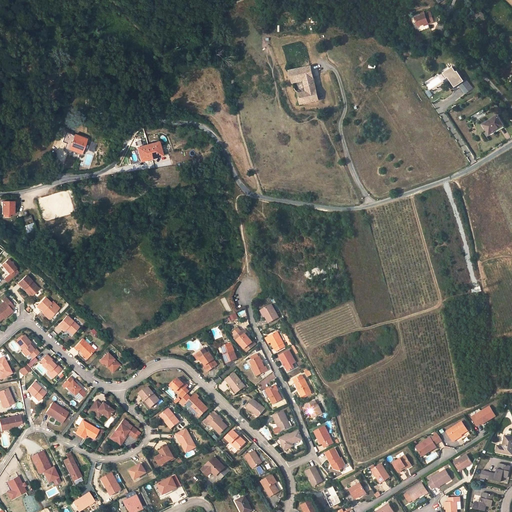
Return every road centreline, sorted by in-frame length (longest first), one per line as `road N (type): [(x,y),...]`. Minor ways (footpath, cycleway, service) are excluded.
road 1 (unclassified): [(0,194),(104,171),(133,133),(163,121),(208,131),(250,192),(341,209),(455,177),(511,145)]
road 2 (residential): [(286,511),(291,489),(282,461),(182,364),(166,360),(115,387)]
road 3 (track): [(411,192),(439,304),(306,349)]
road 4 (residential): [(0,468),(33,429),(97,459),(144,444),(145,425),(115,387)]
road 5 (track): [(511,389),(493,383),(480,277),(455,177)]
road 6 (track): [(239,0),(228,9),(226,27),(258,195)]
road 7 (residential): [(115,387),(90,380),(29,323),(0,339)]
